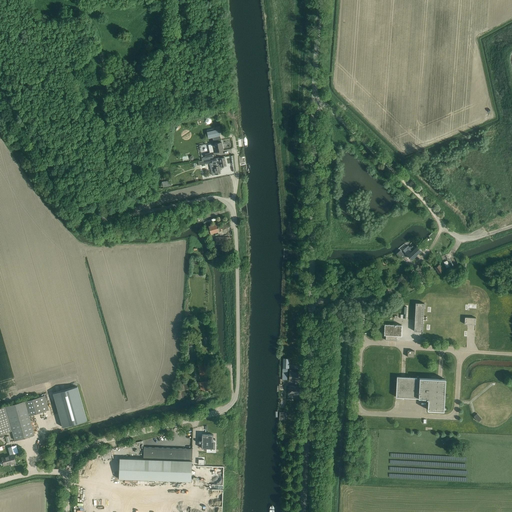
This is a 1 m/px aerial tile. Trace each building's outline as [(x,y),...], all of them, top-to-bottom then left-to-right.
[(216,130),(215,128),(207,130),(208,138),(220,135),(219,129),(216,130)] [(223,150),(221,142),(212,144),(213,148),(214,148),(215,152),(223,150)] [(213,168),(214,168),(215,173),(220,172),(219,168),(221,168),(221,167),(226,166),(224,157),(219,159),(219,158),(211,159),(198,161),(198,162),(199,165),(209,163),(213,162),(214,167),(213,168)] [(218,228),(217,223),(208,226),(209,228),(205,229),(207,234),(221,231),(220,227),(218,228)] [(415,249),(413,246),(411,248),(410,246),(407,249),(408,250),(405,253),(411,259),(421,250),(417,246),(415,249)] [(402,259),(405,256),(400,250),(397,253),(402,259)] [(439,273),(442,270),(442,269),(443,268),(440,264),(435,267),(439,273)] [(423,331),(424,303),(415,302),(414,331),(423,331)] [(401,335),(401,325),(384,324),(384,334),(386,335),(385,340),(396,340),(397,335),(401,335)] [(289,368),(289,358),(283,358),(282,369),(281,369),(281,380),(287,380),(287,368),(289,368)] [(207,381),(206,374),(205,369),(199,370),(200,375),(201,375),(202,381),(199,382),(201,391),(211,389),(209,380),(207,381)] [(443,411),(445,384),(445,379),(397,376),(396,396),(426,398),(426,399),(428,399),(427,410),(443,411)] [(77,386),(53,393),(62,427),(87,420),(77,386)] [(300,394),(300,386),(290,386),(289,394),(290,394),(291,395),(294,395),(295,394),(300,394)] [(40,397),(25,401),(29,415),(44,411),(49,410),(45,396),(40,397)] [(15,440),(34,435),(29,415),(25,401),(5,406),(12,430),(15,440)] [(5,406),(0,407),(0,433),(4,433),(12,430),(5,406)] [(213,439),(213,434),(202,434),(202,438),(200,438),(200,437),(199,437),(198,443),(201,443),(201,448),(208,448),(213,448),(213,440),(215,440),(215,439),(213,439)] [(119,478),(134,479),(184,481),(191,481),(191,466),(192,461),(186,460),(186,448),(144,447),(143,456),(140,456),(140,459),(136,459),(119,458),(119,478)] [(1,458),(2,461),(1,461),(1,463),(1,464),(2,465),(3,465),(16,462),(13,454),(1,458)]
